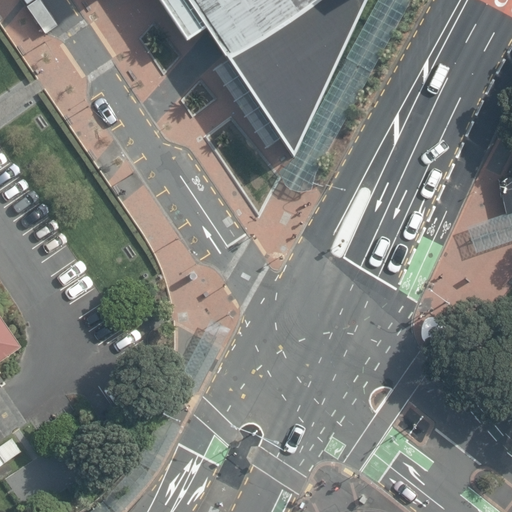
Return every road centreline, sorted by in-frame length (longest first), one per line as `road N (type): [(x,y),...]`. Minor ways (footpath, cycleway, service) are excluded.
road 1 (unclassified): [(306,353),(52,0)]
road 2 (secondary): [(306,353),(505,0)]
road 3 (tertiary): [(306,353),(415,376),(511,453)]
road 4 (tertiary): [(454,511),(368,443),(306,353)]
road 5 (residential): [(159,511),(218,422),(306,353)]
road 6 (secondary): [(306,353),(277,467),(255,511)]
